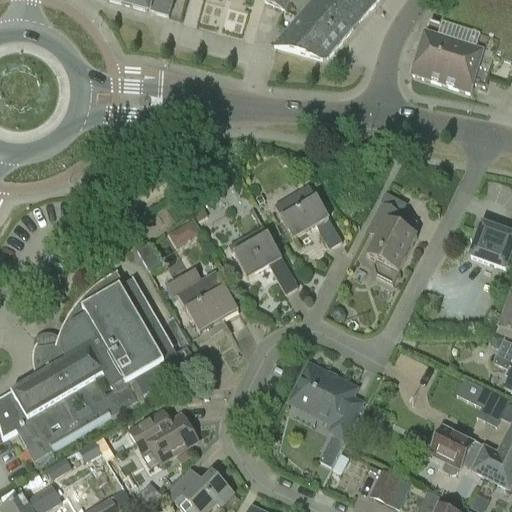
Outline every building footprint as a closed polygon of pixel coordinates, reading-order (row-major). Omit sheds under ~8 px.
[(105,0),(105,2),(149,15),(150,14),(169,19),(174,0),(105,0)] [(289,0),(265,0),(263,5),(283,14),(289,0)] [(330,61),(382,0),(317,0),(274,50),(322,63),(330,61)] [(511,0),(472,0),(472,2),(466,0),(463,0),(459,15),(451,12),(445,30),(431,26),(414,79),(471,97),(474,87),(485,91),(501,40),(511,43),(511,0)] [(329,256),(343,248),(310,192),(276,212),(295,244),(315,232),(329,256)] [(367,258),(377,263),(373,270),(376,281),(393,290),(418,241),(397,230),(403,219),(380,208),(366,236),(376,241),(367,258)] [(194,216),(199,225),(207,220),(203,211),(194,216)] [(168,238),(176,251),(199,237),(192,224),(168,238)] [(496,231),(485,227),(482,235),(476,233),(472,244),(478,246),(472,260),(507,273),(511,259),(511,233),(509,231),(506,230),(503,230),(499,230),(496,231)] [(286,299),(298,292),(264,234),(230,254),(248,285),(270,272),(286,299)] [(151,277),(164,269),(151,248),(138,255),(151,277)] [(36,355),(34,360),(34,365),(35,372),(35,374),(36,377),(38,382),(0,404),(0,430),(4,445),(18,437),(28,454),(27,454),(36,468),(201,372),(189,351),(178,358),(134,282),(125,288),(119,276),(104,285),(91,295),(90,297),(77,311),(72,318),(67,327),(59,343),(52,341),(38,349),(36,355)] [(200,340),(239,317),(217,279),(202,287),(196,276),(168,293),(174,304),(178,301),(200,340)] [(511,296),(499,330),(511,334),(511,296)] [(331,317),(335,324),(339,326),(344,324),(346,319),(342,311),(338,309),(332,312),(331,317)] [(490,343),(492,349),(500,353),(505,341),(493,337),(490,343)] [(511,395),(511,348),(505,345),(494,367),(511,375),(511,379),(506,393),(511,395)] [(308,416),(334,429),(331,436),(345,443),(362,408),(350,402),(354,394),(326,380),(324,382),(309,375),(294,405),(310,413),(308,416)] [(469,386),(463,399),(478,406),(484,393),(469,386)] [(142,460),(151,454),(161,470),(199,447),(184,421),(165,433),(158,421),(130,437),(139,453),(138,453),(142,460)] [(430,457),(446,465),(443,473),(445,477),(451,480),(456,479),(460,472),(462,473),(464,469),(470,472),(482,448),(461,437),(459,440),(444,431),(430,457)] [(482,448),(470,472),(511,494),(511,493),(511,433),(500,457),(482,448)] [(85,467),(103,457),(95,444),(78,454),(85,467)] [(54,485),(74,473),(68,463),(48,474),(54,485)] [(398,481),(381,473),(368,500),(386,508),(398,481)] [(188,511),(191,509),(194,511),(212,511),(217,507),(221,511),(234,498),(213,478),(203,488),(190,476),(167,500),(179,511),(188,511)] [(53,511),(62,507),(52,489),(26,504),(24,502),(7,511),(53,511)] [(116,511),(110,501),(92,511),(116,511)] [(489,511),(491,508),(475,501),(469,511),(489,511)] [(146,511),(138,503),(137,502),(132,507),(134,511),(146,511)]
